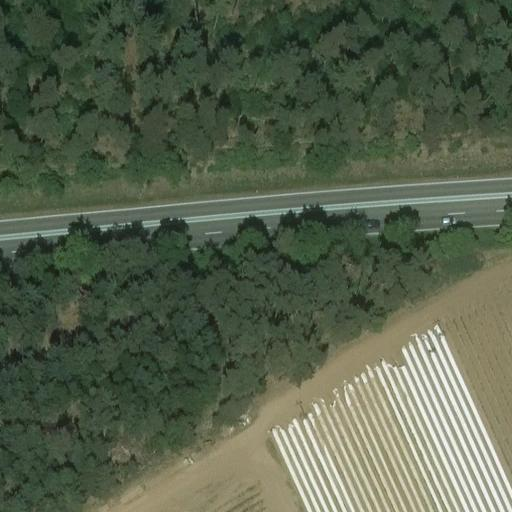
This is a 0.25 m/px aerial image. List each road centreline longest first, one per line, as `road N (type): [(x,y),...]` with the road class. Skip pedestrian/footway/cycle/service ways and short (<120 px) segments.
road 1 (trunk): [(511,187),(269,201),(0,232)]
road 2 (trunk): [(0,257),(511,211)]
